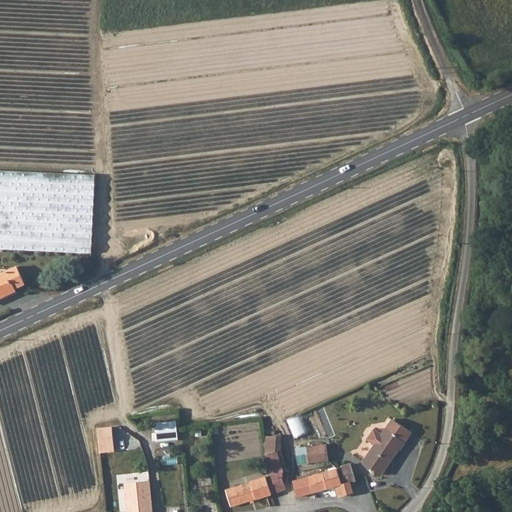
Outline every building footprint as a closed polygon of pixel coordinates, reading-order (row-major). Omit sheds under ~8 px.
[(0,168),(0,248),(92,253),(96,173),(0,168)] [(16,266),(7,270),(16,288),(24,283),(16,266)] [(0,296),(16,288),(7,270),(0,273),(0,296)] [(296,438),(311,432),(304,413),(289,419),(296,438)] [(412,432),(394,419),(384,434),(385,434),(377,445),(375,444),(364,462),(383,475),(393,460),(401,465),(409,455),(401,449),(412,432)] [(115,427),(119,451),(141,448),(139,435),(128,436),(127,425),(115,427)] [(101,427),(100,452),(116,452),(116,427),(101,427)] [(176,430),(156,433),(156,443),(177,440),(176,430)] [(284,435),(267,437),(267,454),(282,452),(285,452),(284,435)] [(330,461),(327,445),(315,446),(308,447),(310,463),(330,461)] [(267,454),(271,475),(266,476),(272,495),(286,490),(282,474),(289,472),(282,452),(267,454)] [(344,468),(331,471),(292,482),(296,497),(335,488),(339,497),(354,493),(352,483),(357,482),(352,464),(343,466),(344,468)] [(266,476),(238,486),(242,505),(251,502),(272,495),(266,476)] [(127,507),(151,507),(149,482),(126,484),(127,507)] [(226,509),(242,505),(238,486),(221,491),(226,509)]
